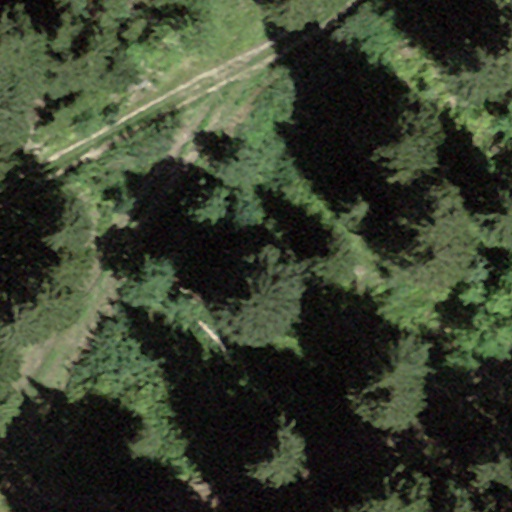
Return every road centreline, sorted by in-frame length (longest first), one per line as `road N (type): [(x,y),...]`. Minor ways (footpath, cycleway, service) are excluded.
road 1 (track): [(223,81),(20,420),(16,479),(26,500),(46,511)]
road 2 (track): [(354,0),(310,36),(0,205)]
road 3 (track): [(129,511),(225,493),(328,458),(511,374)]
